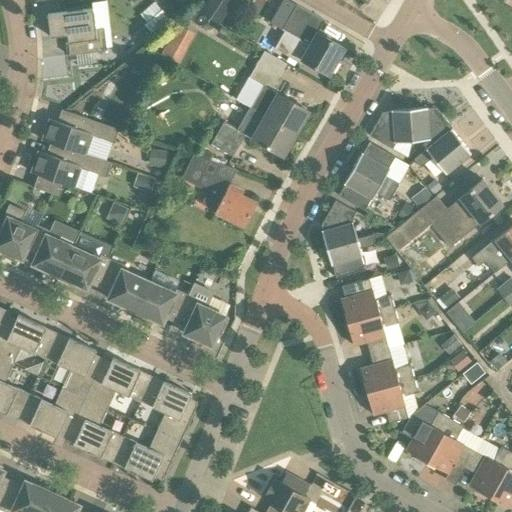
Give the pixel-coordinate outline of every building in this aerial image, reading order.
[(183,0),(180,0),(172,6),(177,13),(187,5),(183,0)] [(211,0),(206,0),(199,13),(223,27),(231,11),(211,0)] [(345,49),(311,29),(318,17),(297,5),(283,30),(286,32),(276,50),(301,64),(303,60),(329,76),(345,49)] [(94,9),(49,15),(49,17),(47,17),(47,18),(49,17),(51,38),(68,36),(69,41),(68,41),(68,43),(70,43),(71,54),(69,55),(69,56),(108,51),(106,38),(108,38),(108,36),(106,36),(105,29),(96,30),(94,9)] [(146,23),(143,25),(151,34),(168,19),(161,10),(146,23)] [(188,44),(171,35),(161,53),(178,63),(188,44)] [(250,107),(266,117),(296,134),(309,111),(272,91),(287,64),(265,52),(250,78),(263,85),(250,107)] [(97,108),(93,116),(101,119),(104,111),(97,108)] [(413,142),(410,109),(392,111),(392,112),(383,113),(370,136),(394,150),(397,143),(413,142)] [(410,109),(413,142),(429,141),(432,145),(452,129),(453,128),(437,109),(419,110),(419,109),(410,109)] [(44,141),(51,144),(85,156),(86,154),(92,136),(115,144),(119,130),(63,110),(57,127),(49,125),(44,141)] [(283,156),(296,134),(266,117),(253,139),(283,156)] [(233,156),(246,135),(224,122),(211,144),(233,156)] [(472,154),(452,129),(432,145),(415,160),(421,168),(433,158),(447,175),(472,154)] [(363,153),(354,169),(395,193),(400,184),(387,176),(391,169),(390,168),(396,158),(370,143),(364,154),(363,153)] [(85,156),(51,144),(46,159),(38,157),(32,173),(39,176),(64,184),(74,188),(81,169),(107,178),(112,164),(86,154),(85,156)] [(167,152),(151,150),(149,166),(165,168),(167,152)] [(211,161),(213,154),(204,151),(201,158),(211,161)] [(204,205),(217,211),(216,213),(244,227),(256,203),(242,196),(244,192),(232,187),(239,172),(195,156),(183,179),(211,192),(204,205)] [(395,193),(354,169),(345,185),(346,185),(340,196),(366,211),(372,200),(373,201),(377,194),(390,201),(395,193)] [(155,179),(138,173),(133,187),(151,193),(155,179)] [(64,184),(39,176),(35,188),(59,197),(64,184)] [(440,186),(434,179),(426,185),(432,193),(440,186)] [(448,209),(437,197),(437,196),(385,238),(398,253),(400,251),(399,250),(432,225),(450,248),(480,224),(481,224),(503,205),(483,180),(460,199),(448,209)] [(435,197),(426,186),(411,197),(420,208),(435,197)] [(322,231),(327,248),(357,240),(355,229),(353,220),(357,213),(337,201),(322,226),(324,231),(322,231)] [(414,206),(406,201),(398,215),(406,219),(414,206)] [(23,260),(28,249),(37,230),(36,229),(22,223),(27,212),(10,204),(0,227),(0,228),(3,230),(0,236),(0,249),(3,251),(3,252),(20,259),(21,259),(23,260)] [(37,230),(28,249),(38,254),(34,265),(42,268),(41,269),(60,278),(74,246),(49,235),(51,231),(38,225),(36,229),(37,230)] [(511,259),(511,226),(472,258),(479,267),(491,257),(500,269),(511,259)] [(372,234),(373,235),(375,244),(381,241),(382,240),(385,238),(383,233),(375,233),(372,234)] [(373,235),(357,240),(327,248),(332,267),(333,266),(337,278),(366,270),(362,258),(363,258),(361,250),(376,246),(375,244),(373,235)] [(74,246),(60,278),(79,286),(80,286),(88,289),(92,279),(104,284),(115,259),(103,253),(100,258),(74,246)] [(395,254),(382,257),(386,270),(399,266),(395,254)] [(115,259),(104,284),(114,289),(109,299),(117,303),(117,304),(136,312),(150,282),(125,271),(128,264),(115,259)] [(408,270),(396,274),(399,285),(411,282),(408,270)] [(504,298),(511,291),(511,279),(511,278),(497,289),(504,298)] [(342,300),(348,323),(396,310),(392,296),(374,300),(369,280),(342,288),(345,299),(342,300)] [(189,295),(179,319),(190,324),(185,334),(193,337),(193,338),(210,346),(210,345),(213,346),(218,334),(222,336),(230,319),(207,308),(215,290),(196,281),(189,295)] [(150,282),(136,312),(155,321),(155,320),(163,324),(168,314),(179,319),(189,295),(177,290),(175,294),(150,282)] [(450,289),(439,298),(447,307),(458,298),(450,289)] [(479,337),(510,312),(500,299),(475,320),(459,300),(447,310),(463,330),(469,326),(479,337)] [(428,303),(428,304),(419,311),(426,321),(436,313),(428,303)] [(396,310),(348,323),(355,346),(368,342),(371,354),(387,349),(381,327),(400,323),(396,310)] [(0,337),(8,319),(11,313),(10,313),(4,325),(0,322),(0,337)] [(47,359),(58,334),(19,316),(16,323),(8,319),(0,337),(0,358),(14,365),(22,348),(47,359)] [(58,334),(47,359),(71,370),(63,388),(86,398),(105,356),(104,356),(101,363),(94,360),(97,351),(58,334)] [(461,344),(454,335),(442,345),(449,354),(461,344)] [(387,349),(371,354),(374,366),(361,369),(367,392),(415,379),(411,365),(393,369),(387,349)] [(458,370),(468,362),(470,361),(463,352),(451,361),(458,370)] [(490,362),(497,370),(507,362),(500,354),(490,362)] [(105,356),(86,398),(108,409),(117,391),(141,402),(153,377),(114,359),(110,366),(103,362),(106,357),(105,356)] [(14,365),(0,358),(0,410),(19,420),(31,394),(6,383),(14,365)] [(486,373),(477,362),(463,374),(472,384),(486,373)] [(153,377),(141,402),(166,413),(158,431),(181,442),(198,405),(197,404),(196,405),(189,402),(192,395),(153,377)] [(415,379),(367,392),(374,415),(387,412),(390,424),(409,419),(406,407),(406,406),(403,397),(419,393),(415,379)] [(86,398),(63,388),(55,405),(31,394),(19,420),(58,438),(61,431),(69,434),(66,440),(67,440),(86,398)] [(108,409),(86,398),(67,440),(71,433),(78,437),(74,445),(114,463),(125,437),(100,426),(108,409)] [(470,413),(459,407),(454,416),(465,422),(470,413)] [(407,451),(428,463),(452,420),(439,412),(431,426),(423,422),(412,416),(402,433),(413,439),(407,451)] [(452,420),(428,463),(449,474),(455,463),(466,469),(469,461),(475,451),(456,441),(465,427),(452,420)] [(164,479),(181,442),(158,431),(150,449),(125,437),(114,463),(153,481),(156,474),(164,477),(163,479),(164,479)] [(475,451),(469,461),(466,469),(476,474),(470,486),(491,498),(511,459),(511,453),(501,446),(492,461),(475,451)] [(511,459),(491,498),(511,510),(511,508),(511,459)] [(0,509),(2,506),(11,487),(0,481),(5,472),(0,469),(0,509)] [(268,511),(303,511),(310,500),(304,496),(309,486),(287,474),(282,484),(275,480),(264,500),(273,504),(268,511)] [(11,487),(2,506),(15,511),(44,511),(54,493),(35,484),(34,485),(26,481),(22,492),(11,487)] [(54,493),(44,511),(77,511),(80,506),(72,502),(73,502),(54,493)]
